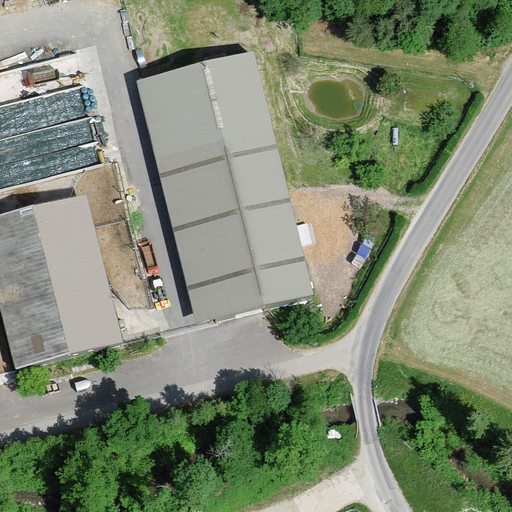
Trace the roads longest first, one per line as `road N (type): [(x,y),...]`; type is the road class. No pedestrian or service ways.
road 1 (unclassified): [(0,441),(364,352)]
road 2 (unclassified): [(364,352),(399,268),(511,77)]
road 3 (unclassified): [(364,352),(369,436),(399,511)]
